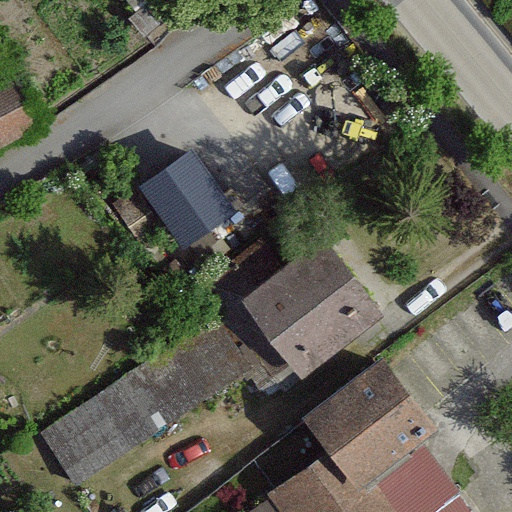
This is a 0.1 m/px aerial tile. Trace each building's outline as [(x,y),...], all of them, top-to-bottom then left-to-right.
[(0,144),(41,122),(20,84),(0,95),(0,144)] [(194,153),(143,188),(183,246),(234,211),(194,153)] [(381,310),(323,234),(280,267),(260,240),(207,280),(226,305),(211,316),(248,366),(261,382),(276,371),(285,383),(381,310)] [(248,366),(211,316),(44,432),(75,480),(248,366)] [(438,426),(383,354),(305,414),(330,447),(360,485),(419,440),(438,426)] [(457,490),(419,440),(360,485),(330,447),(269,494),(272,497),(252,511),(459,511),(448,497),(457,490)]
